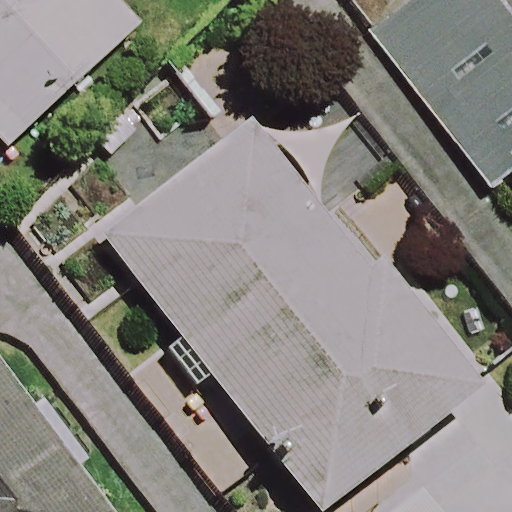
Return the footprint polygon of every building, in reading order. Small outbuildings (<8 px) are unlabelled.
[(134,35),(102,0),(0,0),(0,147),(5,153),(134,35)] [(511,27),(491,0),(407,0),(363,33),(486,195),(511,175),(511,27)] [(330,511),(467,404),(248,127),(100,244),(311,511),(330,511)] [(95,511),(0,380),(0,511),(95,511)] [(428,511),(418,498),(399,511),(428,511)]
